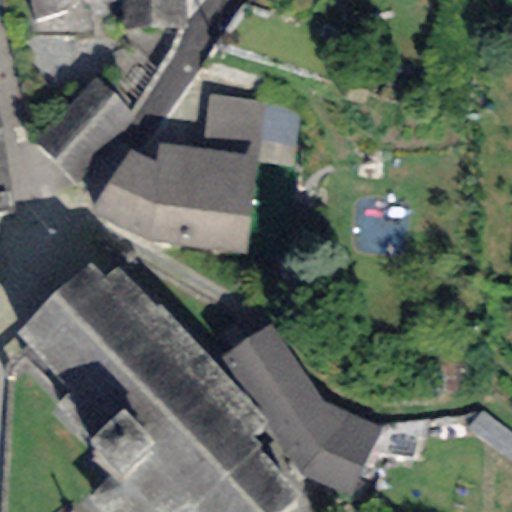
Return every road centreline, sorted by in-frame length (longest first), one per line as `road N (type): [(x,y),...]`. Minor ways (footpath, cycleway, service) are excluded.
road 1 (residential): [(49,226),(149,118),(227,0)]
road 2 (residential): [(0,51),(49,226)]
